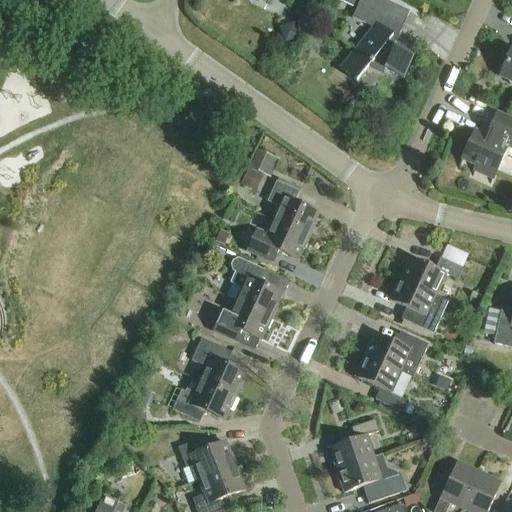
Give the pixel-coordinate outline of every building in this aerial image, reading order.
[(332,0),(352,9),(355,0),(332,0)] [(372,30),(349,58),(339,71),(356,83),(368,68),(382,75),(384,72),(402,80),(412,57),(393,49),(409,13),(378,0),(360,0),(351,20),(366,27),(372,30)] [(511,51),(499,78),(507,82),(510,87),(511,85),(511,51)] [(511,123),(499,117),(489,139),(474,132),(461,161),(475,168),(473,172),(492,180),(506,148),(511,151),(511,150),(511,123)] [(257,152),(250,170),(262,175),(262,176),(270,180),(271,177),(278,161),(259,153),(257,152)] [(241,184),(240,186),(242,187),(251,191),(252,190),(258,176),(252,173),(247,171),(241,184)] [(273,224),(306,238),(317,215),(294,204),(298,194),(276,184),(267,203),(280,209),(273,224)] [(306,238),(273,224),(267,238),(259,234),(250,254),(272,264),(277,254),(295,262),(306,238)] [(220,232),(214,243),(216,244),(223,247),(228,236),(221,233),(220,232)] [(208,246),(203,256),(209,259),(219,264),(224,253),(214,249),(208,246)] [(399,281),(436,298),(445,276),(457,282),(462,271),(439,260),(434,271),(409,259),(399,281)] [(243,291),(237,304),(269,319),(280,295),(257,284),(263,272),(237,260),(232,262),(229,268),(231,273),(234,275),(230,285),(243,291)] [(436,298),(399,281),(389,303),(414,314),(409,325),(432,336),(438,324),(447,303),(436,298)] [(258,342),(269,319),(237,304),(230,318),(222,314),(213,334),(236,344),(240,334),(258,342)] [(511,315),(511,316),(500,313),(495,338),(493,346),(511,350),(511,315)] [(364,357),(400,374),(412,380),(427,347),(404,336),(399,347),(374,336),(364,357)] [(206,370),(200,384),(233,398),(243,375),(225,367),(231,354),(201,341),(191,362),(206,370)] [(465,347),(464,355),(471,356),(473,348),(465,347)] [(391,395),(400,374),(364,357),(354,379),(379,391),(374,401),(403,415),(408,403),(391,395)] [(432,385),(445,392),(450,383),(436,376),(432,385)] [(233,398),(200,384),(193,398),(182,393),(178,402),(177,401),(172,412),(199,424),(204,414),(222,422),(233,398)] [(129,425),(133,425),(144,424),(144,413),(138,413),(128,414),(129,425)] [(336,473),(373,460),(366,438),(378,433),(374,422),(350,430),(354,441),(328,450),(336,473)] [(199,481),(233,468),(223,444),(205,452),(201,441),(177,450),(185,470),(194,467),(199,481)] [(382,457),(373,460),(336,473),(343,495),(370,486),(373,498),(403,488),(399,476),(397,477),(396,474),(386,470),(382,457)] [(446,511),(449,506),(461,511),(478,474),(456,464),(439,501),(433,511),(446,511)] [(233,468),(199,481),(205,496),(192,501),(195,511),(222,511),(219,502),(242,493),(233,468)] [(478,474),(461,511),(463,511),(487,511),(501,484),(478,474)] [(417,496),(403,501),(405,509),(419,505),(417,496)] [(97,511),(126,511),(127,510),(103,499),(97,511)]
